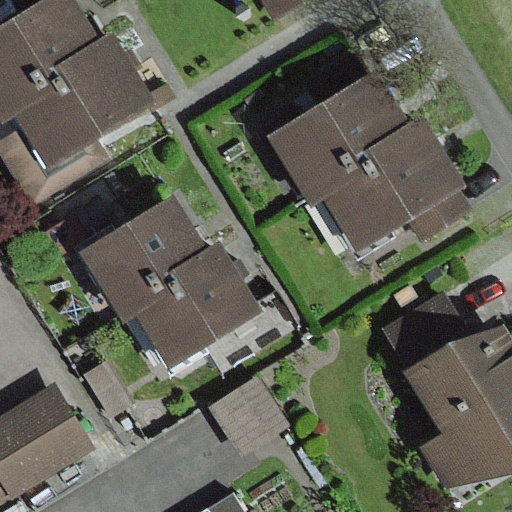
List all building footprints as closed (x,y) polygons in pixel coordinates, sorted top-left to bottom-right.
[(43,0),(0,26),(0,99),(4,106),(109,43),(82,0),(43,0)] [(303,0),(263,0),(275,18),(303,0)] [(123,34),(109,43),(4,106),(13,121),(0,128),(0,133),(40,199),(118,152),(104,129),(160,94),(123,34)] [(309,191),(321,184),(417,124),(378,61),(270,128),(309,191)] [(430,116),(417,124),(321,184),(365,255),(398,234),(392,224),(413,212),(426,233),(482,198),(430,116)] [(126,306),(139,298),(219,247),(179,185),(86,244),(126,306)] [(232,239),(219,247),(139,298),(182,366),(275,306),(232,239)] [(479,325),(453,284),(387,325),(448,427),(430,439),(456,483),(511,471),(511,325),(507,317),(479,325)] [(113,358),(86,375),(109,414),(137,397),(113,358)] [(261,381),(213,408),(226,430),(240,455),(287,428),(261,381)] [(50,388),(0,419),(0,473),(14,496),(88,450),(50,388)] [(207,511),(245,511),(235,495),(207,511)]
